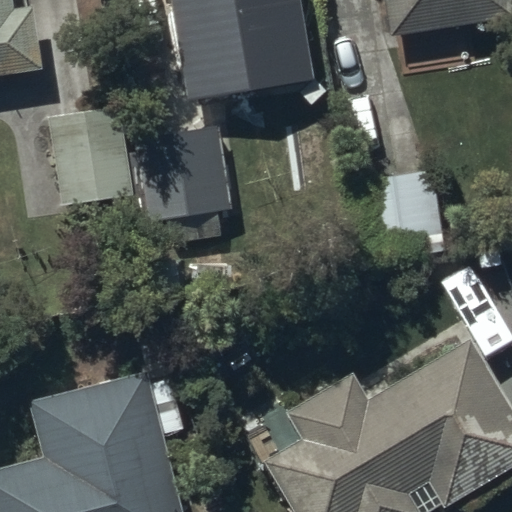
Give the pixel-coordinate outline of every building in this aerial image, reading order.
[(0,0),(0,37),(26,33),(21,0),(0,0)] [(294,0),(168,0),(182,70),(303,48),(294,0)] [(116,96),(47,108),(61,196),(130,185),(116,96)] [(228,199),(215,116),(130,130),(144,213),(164,210),(170,239),(222,229),(217,201),(228,199)] [(433,161),(349,174),(359,255),(443,244),(433,161)] [(256,425),(302,499),(349,470),(365,497),(511,408),(511,399),(449,296),(358,351),(348,336),(282,376),(297,400),(256,425)] [(0,511),(128,511),(166,503),(124,338),(32,361),(46,419),(0,430),(0,511)]
